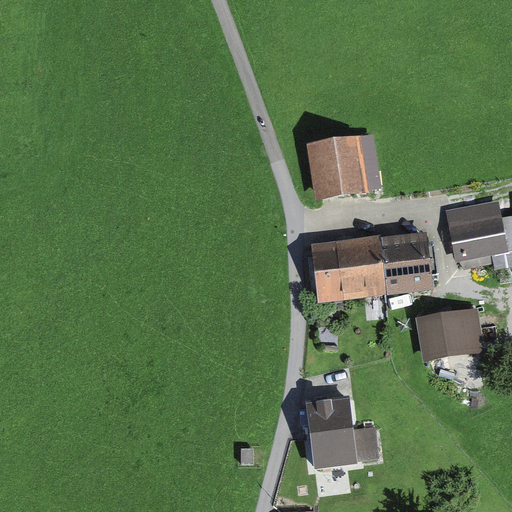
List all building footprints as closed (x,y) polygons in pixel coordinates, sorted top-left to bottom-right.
[(368,140),(306,147),(311,199),(374,192),(368,140)] [(511,218),(510,206),(450,217),(459,264),(509,254),(511,268),(511,267),(511,218)] [(383,236),(315,243),(323,306),(434,294),(427,237),(383,242),(383,236)] [(478,311),(422,320),(429,365),(485,356),(478,311)] [(354,399),(311,403),(318,472),(361,468),(354,399)]
